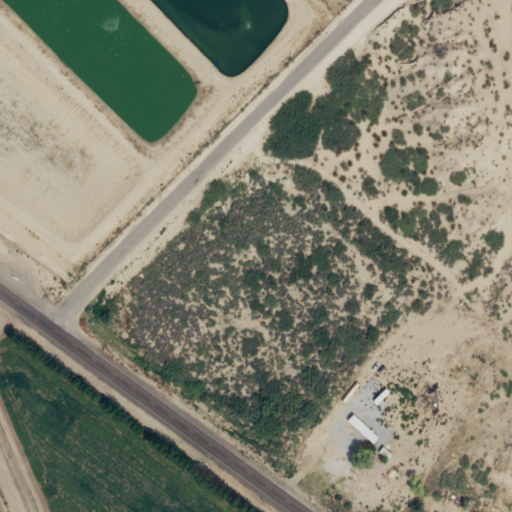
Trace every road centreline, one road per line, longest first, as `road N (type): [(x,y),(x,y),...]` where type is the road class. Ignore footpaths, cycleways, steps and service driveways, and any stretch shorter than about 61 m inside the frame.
road 1 (residential): [(41,329),(370,0)]
road 2 (primary): [(0,298),(291,511)]
